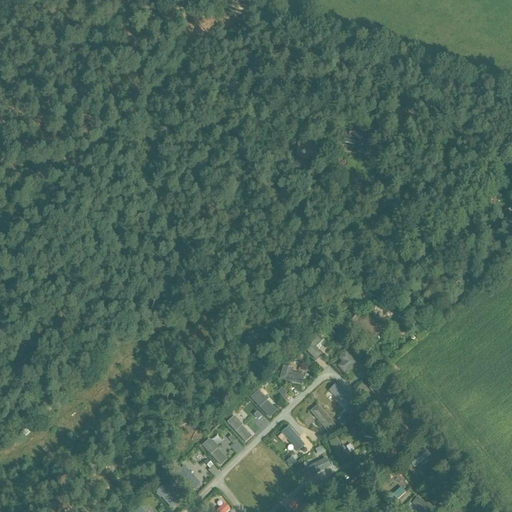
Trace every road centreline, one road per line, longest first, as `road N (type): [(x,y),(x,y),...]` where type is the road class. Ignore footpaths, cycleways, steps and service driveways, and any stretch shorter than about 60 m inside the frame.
road 1 (track): [(0,239),(270,0)]
road 2 (track): [(223,0),(511,111)]
